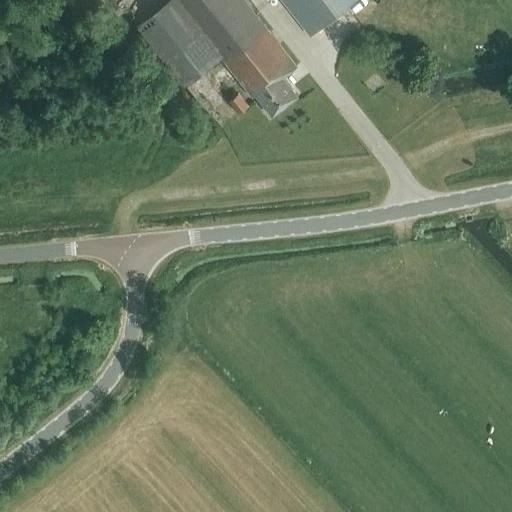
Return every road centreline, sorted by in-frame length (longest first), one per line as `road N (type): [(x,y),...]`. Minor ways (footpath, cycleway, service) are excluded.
road 1 (unclassified): [(132,245),(325,227),(511,194)]
road 2 (unclassified): [(0,471),(87,403),(111,374),(135,315),(132,245)]
road 3 (unclassified): [(132,245),(0,256)]
